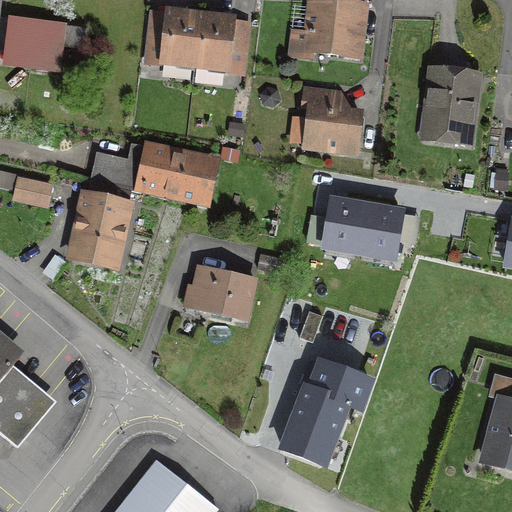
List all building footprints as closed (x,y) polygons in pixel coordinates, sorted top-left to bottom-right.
[(364,10),(312,2),(307,34),(292,32),(288,57),(312,60),(314,50),(357,56),(364,10)] [(198,18),(168,13),(159,11),(151,62),(191,66),(198,18)] [(242,25),(198,18),(191,66),(235,73),(242,25)] [(61,29),(14,24),(9,67),(56,73),(61,29)] [(479,81),(431,75),(423,137),(471,143),(479,81)] [(337,97),(304,91),(300,110),(310,112),(304,145),(353,154),(360,115),(335,110),(337,97)] [(143,168),(99,156),(94,176),(204,206),(215,168),(148,150),(143,168)] [(50,185),(0,173),(0,188),(16,192),(15,200),(45,207),(50,185)] [(71,259),(113,269),(131,195),(89,185),(71,259)] [(405,215),(333,202),(325,249),(397,262),(405,215)] [(287,263),(260,256),(257,270),(283,277),(287,263)] [(255,283),(193,267),(184,305),(245,320),(255,283)] [(323,318),(309,313),(299,340),(313,345),(323,318)] [(0,434),(20,451),(55,407),(9,370),(19,358),(0,342),(0,434)] [(370,385),(316,365),(285,451),(326,465),(346,410),(360,414),(370,385)] [(511,383),(494,379),(487,402),(501,407),(483,463),(511,471),(511,383)] [(208,511),(156,469),(120,511),(208,511)]
